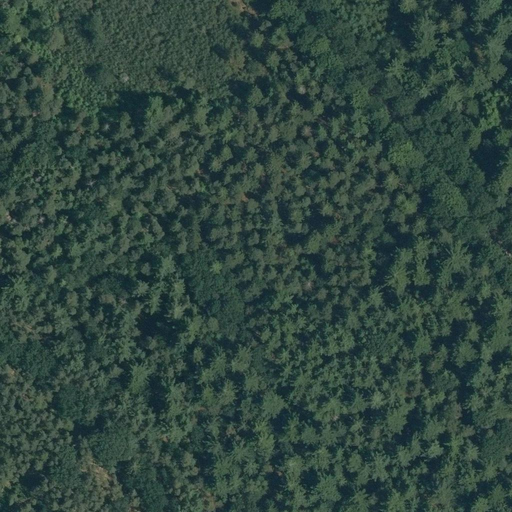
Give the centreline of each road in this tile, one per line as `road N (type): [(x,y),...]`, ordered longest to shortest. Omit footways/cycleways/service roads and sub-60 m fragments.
road 1 (track): [(0,82),(274,380),(368,511)]
road 2 (track): [(287,0),(511,257)]
